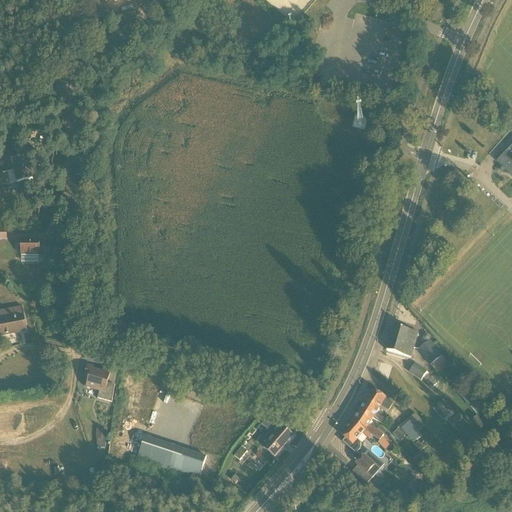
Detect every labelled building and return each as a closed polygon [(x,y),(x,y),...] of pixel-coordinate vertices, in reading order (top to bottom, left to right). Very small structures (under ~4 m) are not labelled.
[(14,144),(31,140),(29,131),(12,135),(14,144)] [(511,146),(504,154),(497,162),(511,176),(511,146)] [(35,192),(32,180),(33,180),(29,163),(36,161),(34,152),(17,156),(18,159),(11,160),(17,184),(18,184),(21,196),(35,192)] [(21,263),(39,263),(39,255),(39,240),(21,240),(21,263)] [(0,336),(27,331),(23,308),(0,312),(2,320),(0,320),(0,336)] [(413,346),(416,332),(394,326),(391,337),(405,340),(405,344),(413,346)] [(410,358),(413,346),(405,344),(405,340),(391,337),(387,351),(410,358)] [(419,350),(430,365),(442,356),(430,341),(419,350)] [(421,381),(427,372),(415,365),(410,372),(409,374),(421,381)] [(110,374),(93,370),(93,367),(88,366),(85,377),(89,379),(87,388),(100,391),(98,399),(112,403),(115,386),(108,384),(111,372),(110,372),(110,374)] [(431,388),(437,384),(430,374),(424,378),(431,388)] [(487,409),(480,400),(462,379),(452,388),(470,409),(471,407),(479,416),(487,409)] [(373,390),(366,401),(379,411),(380,409),(387,414),(393,404),(385,400),(386,399),(373,390)] [(379,411),(366,401),(366,402),(359,413),(372,421),(374,419),(382,424),(385,419),(377,414),(379,411)] [(444,421),(453,412),(443,401),(433,410),(443,421),(444,421)] [(354,420),(353,420),(372,436),(380,441),(383,437),(384,435),(370,425),(372,421),(359,413),(354,420)] [(407,435),(415,445),(419,442),(423,438),(409,419),(397,430),(400,434),(404,438),(407,435)] [(369,439),(372,436),(353,420),(341,435),(345,439),(342,442),(356,454),(360,449),(361,443),(358,440),(363,434),(369,439)] [(275,458),(294,437),(281,426),(263,447),(275,458)] [(105,443),(105,429),(96,429),(96,442),(105,443)] [(400,442),(404,438),(400,434),(397,430),(393,434),(400,442)] [(126,460),(131,437),(127,436),(121,459),(126,460)] [(200,478),(207,458),(145,437),(137,460),(168,470),(169,467),(200,478)] [(248,452),(242,447),(234,456),(241,461),(248,452)] [(375,465),(363,455),(354,464),(367,475),(375,466),(375,465)]
